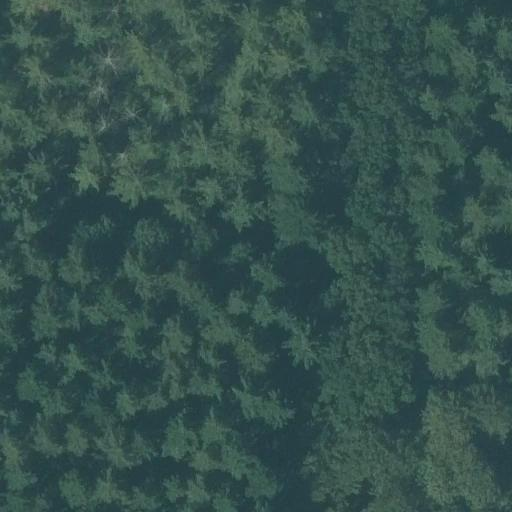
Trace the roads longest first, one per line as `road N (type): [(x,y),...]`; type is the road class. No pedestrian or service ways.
road 1 (track): [(413,0),(417,511)]
road 2 (track): [(0,217),(253,263),(201,511)]
